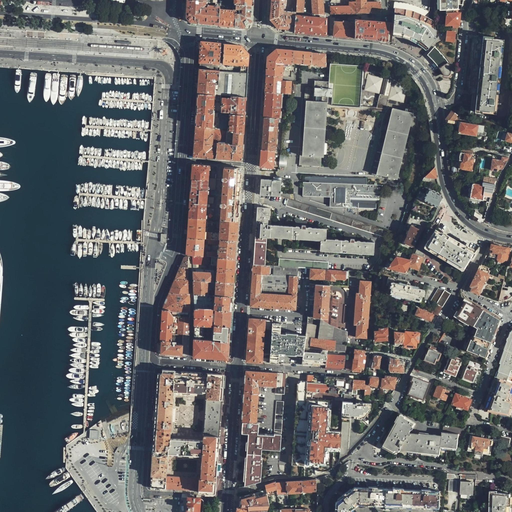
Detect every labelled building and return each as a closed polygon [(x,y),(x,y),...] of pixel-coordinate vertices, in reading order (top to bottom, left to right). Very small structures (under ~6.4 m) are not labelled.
[(205,24),(219,25),(221,2),(193,0),(187,0),(186,18),(190,23),(196,24),(205,24)] [(285,29),(295,29),(296,13),(283,13),(282,12),(284,12),(284,4),(286,4),(285,0),(271,0),(272,5),(271,20),(278,28),(282,28),(285,29)] [(320,15),(325,15),(324,9),(323,0),(296,0),(296,13),(302,14),(303,14),(303,0),(312,0),(314,15),(320,15)] [(331,3),(332,15),(357,14),(356,0),(350,0),(350,7),(336,7),(336,4),(331,3)] [(356,0),(357,14),(367,14),(366,3),(366,0),(356,0)] [(451,0),(451,3),(444,4),(443,8),(444,10),(446,10),(461,10),(462,3),(462,0),(451,0)] [(471,0),(469,9),(474,9),(478,9),(478,0),(471,0)] [(394,24),(394,33),(394,35),(400,36),(408,39),(418,44),(426,50),(437,37),(435,36),(435,29),(428,25),(422,22),(425,16),(429,11),(408,3),(395,1),(394,7),(394,24)] [(227,26),(235,27),(237,4),(230,3),(229,11),(225,11),(224,7),(225,3),(221,2),(219,25),(227,26)] [(366,3),(367,14),(373,13),(382,13),(381,2),(375,2),(366,3)] [(252,12),(253,5),(237,4),(235,27),(243,27),(252,19),(252,12)] [(447,28),(458,28),(458,24),(460,13),(462,13),(463,10),(461,10),(446,10),(445,14),(446,14),(446,25),(447,25),(447,28)] [(295,29),(294,32),(311,34),(321,35),(327,35),(326,19),(325,15),(320,15),(320,18),(302,17),(302,14),(296,13),(295,29)] [(428,25),(435,29),(435,26),(435,22),(432,20),(428,17),(425,16),(422,22),(428,25)] [(355,23),(355,38),(371,40),(374,40),(381,41),(388,42),(389,33),(389,23),(372,21),(355,20),(355,23)] [(342,37),(355,38),(355,23),(349,22),(336,21),(335,25),(335,28),(335,32),(334,36),(342,37)] [(453,41),(454,34),(454,33),(448,32),(448,33),(445,33),(445,40),(447,40),(453,41)] [(474,37),(468,90),(470,91),(470,93),(470,96),(472,96),(472,100),(470,112),(496,115),(505,41),(485,38),(485,33),(478,32),(478,37),(474,37)] [(201,53),(200,62),(215,63),(215,67),(215,68),(217,68),(217,71),(220,72),(222,44),(201,43),(201,53)] [(238,46),(225,45),(223,64),(227,65),(248,66),(249,55),(242,46),(238,46)] [(451,67),(448,62),(447,61),(445,59),(441,53),(434,47),(428,55),(431,57),(435,62),(439,66),(445,76),(447,76),(449,76),(450,75),(451,74),(451,72),(450,72),(449,68),(451,67)] [(292,63),(293,51),(276,50),(268,57),(267,60),(266,75),(282,76),(283,67),(286,67),(286,68),(284,69),(284,70),(291,71),(292,63)] [(311,65),(316,66),(317,53),(295,51),(293,51),(292,63),(311,64),(311,65)] [(326,66),(326,54),(321,53),(317,53),(316,66),(326,66)] [(300,166),(321,167),(322,158),(324,158),(327,108),(327,105),(360,107),(363,66),(330,64),(330,70),(329,82),(315,81),(314,88),(313,102),(306,101),(303,152),(304,152),(304,157),(300,156),(300,166)] [(248,73),(248,66),(227,65),(227,67),(240,69),(239,73),(248,73)] [(217,71),(199,70),(198,81),(198,94),(214,95),(215,80),(219,80),(220,72),(217,71)] [(239,73),(220,72),(219,80),(217,95),(232,96),(246,98),(247,85),(248,73),(239,73)] [(408,84),(368,75),(364,91),(379,94),(376,108),(386,111),(388,101),(389,101),(403,104),(408,84)] [(282,81),(266,79),(265,89),(265,92),(282,93),(289,94),(291,94),(292,81),(282,81)] [(306,101),(313,102),(314,88),(305,88),(304,101),(306,101)] [(196,109),(195,126),(211,129),(214,95),(198,94),(196,109)] [(230,114),(245,115),(245,106),(246,98),(232,96),(231,98),(222,97),(221,112),(231,113),(230,114)] [(281,98),(265,96),(264,114),(263,117),(277,118),(279,118),(281,98)] [(360,107),(327,105),(327,108),(386,112),(389,101),(388,101),(386,111),(376,108),(360,107)] [(413,115),(392,110),(375,175),(387,178),(387,180),(390,180),(390,179),(396,180),(413,115)] [(234,133),(243,134),(244,125),(245,115),(230,114),(229,132),(234,133)] [(263,120),(262,132),(276,133),(277,118),(263,117),(263,120)] [(482,132),(483,126),(465,123),(460,122),(458,133),(477,136),(477,132),(482,132)] [(193,156),(216,158),(217,148),(212,148),(212,142),(215,142),(215,134),(213,134),(213,129),(211,129),(195,126),(194,139),(193,156)] [(261,145),(261,149),(275,150),(276,133),(262,132),(261,145)] [(217,148),(216,158),(220,159),(242,160),(243,147),(243,134),(234,133),(233,144),(217,143),(217,148)] [(261,158),(260,166),(273,168),(275,150),(261,149),(261,158)] [(471,170),(474,158),(471,157),(471,154),(460,152),(460,154),(459,154),(459,156),(459,158),(459,159),(459,163),(461,163),(461,167),(462,168),(471,170)] [(499,169),(502,170),(507,162),(492,159),(490,171),(497,172),(499,169)] [(189,202),(188,218),(205,219),(213,220),(217,220),(221,220),(224,167),(192,164),(190,185),(189,202)] [(240,168),(224,167),(221,220),(237,221),(238,205),(240,181),(240,168)] [(435,174),(435,167),(423,178),(422,182),(430,182),(430,178),(436,178),(435,174)] [(304,181),(306,181),(306,177),(332,178),(332,184),(354,185),(354,179),(367,180),(368,179),(305,176),(304,181)] [(303,183),(303,197),(330,198),(330,208),(350,208),(350,203),(352,204),(352,208),(376,209),(376,205),(378,205),(384,186),(367,185),(367,180),(354,179),(354,185),(332,184),(332,178),(306,177),(306,181),(310,181),(310,183),(303,183)] [(260,187),(260,195),(281,196),(280,193),(282,193),(282,192),(281,191),(281,181),(274,181),(260,180),(260,187)] [(484,196),(491,197),(495,184),(494,184),(490,183),(484,182),(483,186),(472,184),(471,189),(471,193),(470,198),(483,200),(484,196)] [(442,196),(441,195),(429,189),(423,200),(437,207),(442,197),(442,196)] [(398,232),(403,234),(411,212),(416,199),(411,197),(398,232)] [(384,237),(386,230),(287,198),(285,206),(384,237)] [(256,226),(253,264),(265,265),(267,236),(277,237),(278,225),(271,224),(271,223),(268,223),(268,218),(269,217),(269,208),(260,207),(257,207),(256,226)] [(483,222),(484,219),(481,218),(482,215),(475,213),(473,217),(479,219),(478,221),(482,222),(483,222)] [(188,228),(187,238),(203,239),(204,239),(204,235),(205,219),(188,218),(188,228)] [(295,226),(284,225),(284,237),(319,240),(319,250),(373,254),(373,242),(353,240),(353,239),(354,239),(355,235),(350,234),(347,233),(345,231),(344,235),(344,237),(343,240),(325,238),(326,229),(304,227),(304,225),(305,225),(306,222),(303,222),(300,221),(297,220),(296,219),(295,221),(296,224),(296,225),(295,226)] [(237,221),(221,220),(220,229),(220,233),(219,240),(236,241),(236,231),(237,221)] [(413,247),(421,231),(411,226),(409,231),(407,235),(407,236),(405,242),(413,247)] [(465,270),(475,253),(435,230),(425,247),(465,270)] [(208,239),(219,240),(220,233),(207,232),(206,235),(204,235),(204,239),(206,239),(208,239)] [(186,255),(191,256),(202,257),(203,239),(187,238),(186,246),(186,255)] [(235,250),(236,241),(219,240),(219,243),(219,254),(218,258),(234,259),(235,250)] [(509,261),(511,249),(492,245),(490,256),(498,258),(498,259),(499,261),(503,262),(505,261),(505,260),(509,261)] [(423,258),(413,253),(409,262),(396,257),(388,268),(406,272),(408,266),(418,270),(423,258)] [(191,256),(191,264),(207,265),(207,267),(211,268),(212,257),(206,257),(202,257),(191,256)] [(178,268),(187,268),(187,257),(185,257),(184,257),(183,258),(183,259),(181,262),(178,268)] [(234,271),(234,259),(218,258),(212,257),(211,268),(213,267),(212,266),(216,266),(216,269),(217,269),(217,271),(216,271),(216,274),(217,274),(216,282),(233,283),(234,271)] [(279,258),(278,266),(298,268),(310,269),(324,269),(326,270),(327,270),(328,262),(279,258)] [(486,263),(483,262),(471,289),(471,290),(471,291),(472,291),(472,292),(480,295),(482,291),(481,291),(486,278),(488,278),(492,279),(493,277),(490,275),(491,271),(489,270),(491,265),(486,262),(486,263)] [(253,267),(252,274),(268,275),(269,266),(265,265),(253,264),(253,267)] [(289,276),(297,277),(298,268),(278,266),(273,266),(272,275),(289,276)] [(188,281),(187,268),(178,268),(176,273),(173,280),(188,281)] [(310,269),(309,279),(323,280),(324,269),(310,269)] [(347,277),(347,274),(344,274),(345,271),(327,270),(326,270),(325,280),(334,280),(334,279),(344,280),(344,277),(347,277)] [(214,273),(192,271),(193,281),(209,282),(213,282),(214,273)] [(251,294),(250,306),(295,310),(297,277),(289,276),(272,275),(268,275),(252,274),(251,294)] [(422,303),(425,291),(411,287),(411,285),(410,285),(411,284),(408,284),(408,285),(407,285),(407,286),(396,283),(396,279),(388,277),(386,285),(387,286),(387,287),(391,288),(390,295),(422,303)] [(188,295),(188,281),(173,280),(170,286),(167,293),(185,294),(188,295)] [(484,296),(494,298),(495,293),(492,293),(494,283),(495,283),(495,282),(487,280),(484,296)] [(193,281),(193,295),(208,296),(209,282),(193,281)] [(213,282),(209,282),(208,296),(212,296),(215,296),(216,282),(213,282)] [(233,287),(233,283),(216,282),(215,296),(232,298),(233,287)] [(366,339),(370,283),(360,282),(358,294),(356,294),(354,326),(357,326),(356,338),(366,339)] [(313,318),(319,318),(326,318),(328,285),(309,284),(307,318),(313,318)] [(511,295),(511,294),(511,286),(506,284),(500,299),(508,302),(511,295)] [(442,307),(450,293),(444,290),(438,288),(431,301),(436,304),(442,307)] [(185,312),(185,294),(167,293),(166,296),(161,309),(168,310),(169,311),(178,312),(185,312)] [(193,295),(194,308),(212,309),(212,296),(208,296),(193,295)] [(212,296),(212,309),(231,311),(231,307),(232,298),(215,296),(212,296)] [(469,303),(466,301),(463,302),(445,332),(461,342),(456,350),(467,354),(468,350),(485,356),(484,358),(487,359),(491,348),(487,347),(487,345),(491,346),(500,323),(498,316),(497,316),(497,315),(493,313),(482,307),(481,308),(470,302),(469,303)] [(438,315),(442,307),(436,304),(433,312),(438,315)] [(194,308),(193,339),(203,340),(204,326),(214,327),(213,339),(229,342),(229,331),(231,311),(212,309),(194,308)] [(418,308),(415,315),(431,321),(434,314),(418,308)] [(160,324),(159,340),(170,340),(172,317),(169,311),(168,310),(161,309),(160,324)] [(188,335),(189,319),(185,319),(177,318),(176,334),(188,335)] [(247,349),(247,360),(269,362),(272,323),(272,321),(249,319),(249,329),(247,349)] [(319,339),(346,342),(347,332),(341,330),(329,325),(328,324),(326,323),(321,322),(319,339)] [(272,323),(269,362),(278,363),(279,355),(284,355),(303,356),(304,347),(305,336),(305,335),(288,334),(280,333),(281,323),(272,323)] [(307,323),(307,324),(305,335),(305,336),(315,338),(317,325),(307,323)] [(204,326),(203,340),(213,340),(213,339),(214,327),(204,326)] [(388,336),(387,328),(379,329),(379,331),(374,332),(376,341),(387,340),(386,336),(388,336)] [(399,344),(402,344),(402,341),(403,333),(394,332),(395,345),(396,346),(397,346),(399,345),(399,344)] [(405,333),(403,333),(402,341),(405,341),(404,347),(416,348),(417,343),(418,343),(419,333),(406,332),(405,333)] [(511,332),(511,335),(500,363),(501,364),(498,371),(509,376),(511,370),(511,332)] [(188,354),(188,335),(176,334),(176,344),(170,344),(170,340),(159,340),(159,343),(159,354),(184,356),(185,356),(186,356),(186,355),(187,355),(187,354),(188,354)] [(346,352),(346,342),(319,339),(315,338),(305,336),(304,347),(327,350),(346,352)] [(203,340),(193,339),(193,356),(208,357),(228,359),(228,350),(229,342),(213,339),(213,340),(203,340)] [(303,356),(302,365),(314,366),(325,367),(327,350),(304,347),(303,356)] [(439,359),(442,352),(436,350),(437,348),(432,347),(431,349),(430,349),(428,355),(427,354),(425,360),(425,362),(429,364),(430,362),(435,364),(437,359),(439,359)] [(345,359),(346,352),(327,350),(325,367),(325,368),(326,369),(339,370),(344,368),(345,359)] [(365,362),(367,352),(355,350),(354,360),(362,361),(365,362)] [(371,367),(379,369),(382,356),(373,355),(372,359),(372,362),(370,362),(369,365),(371,365),(371,367)] [(456,376),(463,359),(451,355),(445,371),(456,376)] [(399,361),(399,359),(390,358),(388,368),(390,370),(402,372),(403,366),(404,366),(405,365),(406,363),(405,362),(399,361)] [(352,370),(353,360),(345,359),(344,368),(350,373),(352,370)] [(362,361),(354,360),(353,370),(361,372),(361,368),(362,361)] [(474,382),(478,372),(477,371),(477,370),(472,368),(472,367),(468,365),(463,378),(474,382)] [(174,370),(162,369),(162,373),(157,373),(155,421),(151,488),(160,488),(160,486),(166,486),(167,483),(181,484),(180,490),(216,493),(223,376),(222,374),(174,371),(174,370)] [(273,372),(246,370),(245,378),(244,395),(243,412),(242,422),(255,422),(256,420),(257,413),(259,413),(259,409),(257,409),(257,407),(256,407),(257,387),(256,386),(254,386),(254,383),(257,384),(257,385),(275,386),(276,386),(277,382),(277,373),(273,372)] [(498,371),(497,371),(495,376),(496,377),(489,395),(488,395),(482,411),(509,415),(511,401),(504,399),(510,381),(511,381),(511,376),(509,376),(498,371)] [(281,382),(277,382),(276,386),(275,386),(275,393),(285,394),(287,373),(282,373),(281,382)] [(337,464),(340,463),(340,459),(342,417),(342,418),(343,402),(344,402),(344,394),(308,391),(309,375),(299,374),(291,465),(294,465),(293,469),(291,469),(290,478),(310,477),(312,476),(328,471),(337,464)] [(353,380),(353,376),(348,375),(344,378),(332,377),(310,375),(309,375),(308,391),(344,394),(352,395),(353,380)] [(381,377),(370,376),(369,385),(380,386),(381,377)] [(395,383),(395,384),(396,381),(395,378),(393,378),(391,378),(389,378),(389,377),(385,377),(385,381),(382,381),(382,388),(394,389),(395,383)] [(424,400),(431,383),(414,377),(412,381),(414,382),(410,394),(415,396),(414,397),(419,399),(420,398),(424,400)] [(353,380),(352,395),(356,395),(357,389),(359,388),(363,389),(364,381),(353,380)] [(450,391),(446,389),(442,388),(442,386),(438,385),(434,396),(446,401),(450,391)] [(342,417),(340,459),(348,454),(351,418),(362,418),(371,406),(372,403),(362,403),(363,395),(356,395),(356,403),(352,403),(352,395),(344,394),(344,402),(343,402),(342,418),(342,417)] [(453,404),(458,406),(463,408),(468,410),(472,400),(457,394),(453,404)] [(242,425),(241,434),(249,434),(248,443),(247,459),(245,481),(244,487),(261,482),(262,450),(280,451),(284,401),(277,401),(274,434),(259,433),(259,426),(242,425)] [(457,447),(459,431),(444,429),(443,432),(442,436),(420,434),(420,435),(411,434),(409,433),(414,424),(404,418),(405,417),(400,414),(396,422),(398,423),(392,433),(393,434),(391,437),(389,436),(384,445),(395,451),(396,450),(399,452),(400,450),(401,451),(403,448),(440,452),(441,446),(457,447)] [(99,430),(89,430),(89,438),(99,439),(99,430)] [(469,450),(476,452),(476,451),(484,452),(484,453),(491,454),(493,440),(490,440),(469,435),(468,440),(467,444),(469,445),(469,450)] [(509,446),(510,438),(501,436),(499,444),(509,446)] [(305,481),(302,481),(303,492),(316,491),(317,479),(305,481)] [(456,492),(456,481),(449,480),(448,491),(456,492)] [(302,481),(287,482),(288,493),(303,492),(302,481)] [(285,482),(275,483),(276,489),(277,493),(277,494),(278,494),(286,493),(285,482)] [(473,495),(474,483),(462,482),(462,495),(473,495)] [(274,483),(265,485),(267,492),(267,494),(269,494),(271,494),(271,490),(276,489),(275,483),(274,483)] [(438,508),(438,491),(354,487),(336,501),(335,511),(350,511),(351,507),(356,503),(438,508)] [(239,502),(240,508),(247,507),(248,507),(248,511),(257,511),(267,511),(269,505),(268,497),(269,496),(269,494),(267,494),(267,492),(257,495),(256,493),(239,496),(239,502)] [(507,511),(508,496),(492,495),(492,511),(507,511)] [(188,497),(186,511),(200,511),(202,499),(197,498),(190,498),(188,497)]
